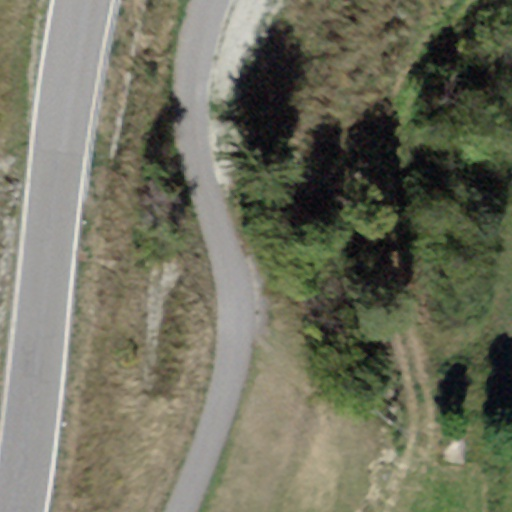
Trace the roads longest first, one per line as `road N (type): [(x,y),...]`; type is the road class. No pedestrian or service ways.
road 1 (unclassified): [(208,0),(192,120),(228,274),(230,356),(179,511)]
road 2 (secondary): [(16,511),(79,0)]
